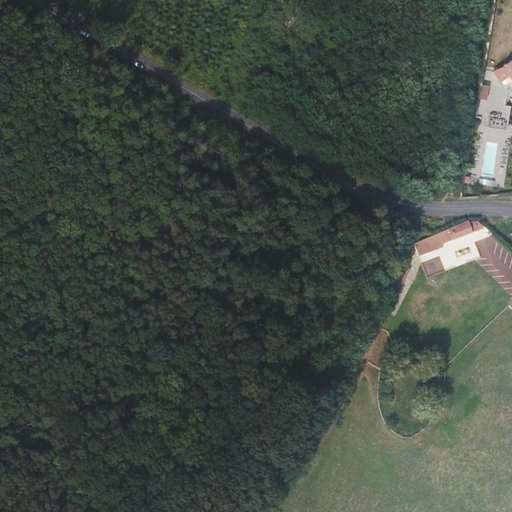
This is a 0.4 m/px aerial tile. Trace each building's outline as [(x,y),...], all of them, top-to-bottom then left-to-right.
[(511,75),(511,61),(496,74),(503,82),(511,75)] [(480,98),(488,100),(491,86),(483,84),(480,98)] [(480,177),(479,184),(494,186),(494,179),(480,177)] [(474,243),(490,235),(480,222),(469,220),(449,228),(413,243),(428,278),(481,257),(474,243)] [(354,355),(365,360),(409,268),(398,263),(354,355)]
